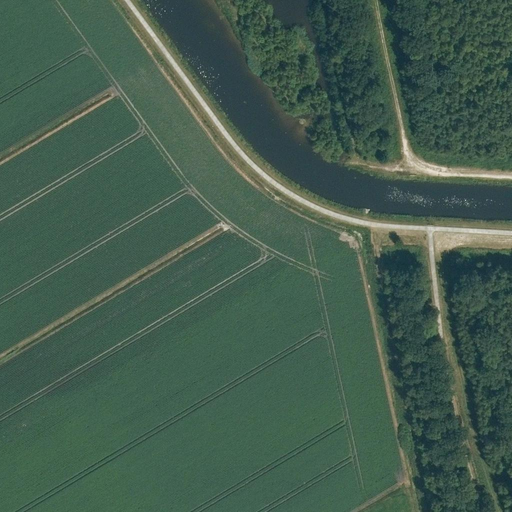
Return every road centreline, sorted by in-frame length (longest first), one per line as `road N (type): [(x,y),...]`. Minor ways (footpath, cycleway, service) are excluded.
road 1 (track): [(499,511),(455,342),(440,229)]
road 2 (track): [(376,0),(409,168),(511,173)]
